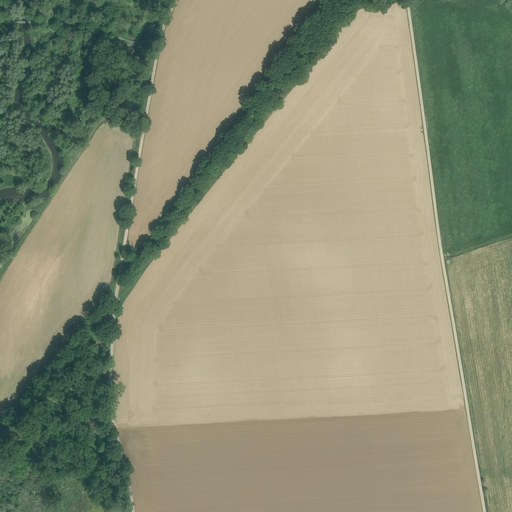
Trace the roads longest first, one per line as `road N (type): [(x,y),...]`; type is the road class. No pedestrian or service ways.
road 1 (track): [(408,0),(484,511)]
road 2 (track): [(155,47),(112,371),(135,511)]
